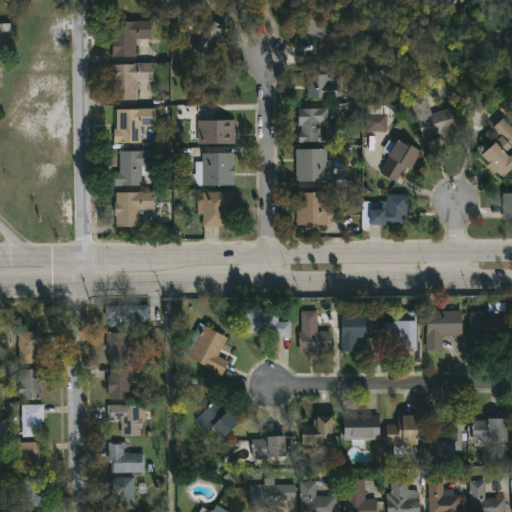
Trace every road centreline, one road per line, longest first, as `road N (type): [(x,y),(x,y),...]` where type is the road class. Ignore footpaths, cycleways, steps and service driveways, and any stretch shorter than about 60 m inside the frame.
road 1 (secondary): [(511,251),(151,256)]
road 2 (residential): [(83,0),(83,256)]
road 3 (residential): [(273,389),(511,384)]
road 4 (residential): [(261,57),(269,88),(268,283)]
road 5 (residential): [(73,286),(80,511)]
road 6 (secondary): [(73,286),(213,284)]
road 7 (secondary): [(268,283),(395,282)]
